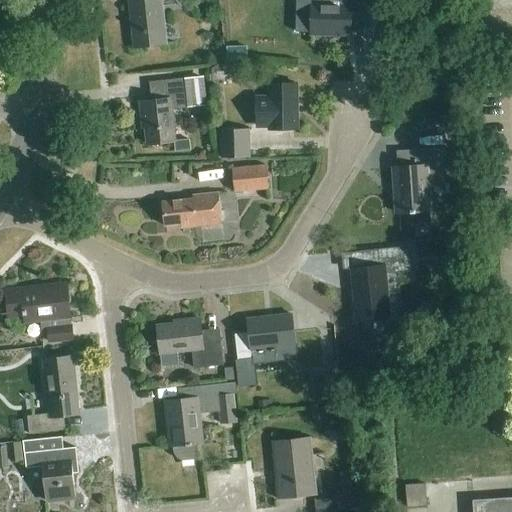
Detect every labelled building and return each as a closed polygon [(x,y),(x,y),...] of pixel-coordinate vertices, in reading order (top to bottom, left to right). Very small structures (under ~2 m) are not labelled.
[(137,0),(128,1),(134,48),(166,44),(161,4),(173,3),(172,0),(137,0)] [(350,0),(351,4),(311,3),(311,35),(350,36),(351,12),(367,13),(366,0),(350,0)] [(511,0),(484,0),(488,54),(511,52),(511,0)] [(226,45),(226,60),(246,59),(246,44),(226,45)] [(151,101),(140,103),(142,119),(144,119),(147,145),(175,142),(171,110),(205,107),(202,77),(149,83),(151,101)] [(267,85),(267,95),(254,96),(255,129),(268,129),(268,130),(297,130),(296,84),(267,85)] [(250,158),(249,129),(219,130),(220,158),(250,158)] [(456,175),(454,151),(442,151),(442,149),(415,151),(416,167),(393,168),(396,214),(412,213),(413,224),(430,223),(427,177),(456,175)] [(266,166),(232,169),(234,192),(268,189),(266,166)] [(182,229),(222,225),(219,194),(193,196),(194,200),(162,203),(165,227),(182,225),(182,229)] [(350,270),(356,320),(389,317),(384,274),(408,272),(405,248),(359,253),(361,268),(350,270)] [(67,286),(21,291),(0,293),(0,294),(6,294),(12,315),(11,315),(11,316),(23,315),(24,323),(40,321),(41,330),(47,339),(48,344),(74,341),(72,324),(71,324),(67,286)] [(291,315),(247,320),(249,334),(235,335),(238,361),(252,359),(251,351),(263,349),(264,360),(277,359),(280,361),(291,359),(294,356),(293,346),(294,346),(291,315)] [(183,324),(157,326),(161,367),(178,365),(176,353),(191,351),(193,369),(223,366),(220,339),(202,341),(199,319),(183,321),(183,324)] [(42,360),(48,414),(27,416),(29,434),(65,430),(63,417),(79,415),(72,356),(42,360)] [(232,368),(224,369),(225,382),(234,381),(232,368)] [(316,402),(337,400),(335,376),(314,378),(316,402)] [(196,399),(165,402),(170,447),(173,447),(173,451),(175,455),(178,459),(181,461),(195,459),(193,445),(202,444),(199,413),(219,411),(220,424),(235,423),(231,385),(195,388),(196,399)] [(271,399),(257,400),(258,409),(272,408),(271,399)] [(74,448),(63,450),(62,437),(23,441),(23,442),(13,443),(15,464),(24,463),(25,470),(41,468),(46,503),(75,499),(71,463),(76,463),(74,448)] [(273,443),(277,499),(314,496),(310,440),(273,443)] [(0,463),(11,460),(5,442),(0,443),(0,463)] [(351,471),(339,472),(341,487),(352,486),(351,471)] [(405,485),(407,508),(427,507),(425,484),(405,485)] [(338,511),(357,510),(357,507),(369,505),(368,493),(347,495),(347,497),(315,500),(315,499),(314,499),(315,511),(338,511)] [(511,511),(511,497),(472,501),(472,511),(511,511)]
